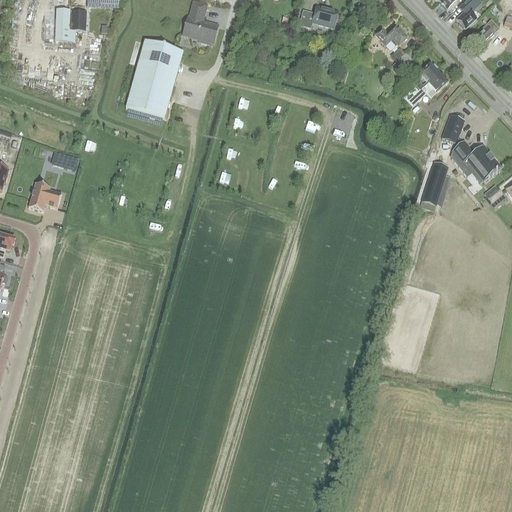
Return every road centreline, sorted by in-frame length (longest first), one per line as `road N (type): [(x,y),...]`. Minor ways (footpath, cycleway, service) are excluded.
road 1 (track): [(210,511),(328,124),(322,110),(293,98),(210,77)]
road 2 (residential): [(0,371),(35,247),(30,231),(0,219)]
road 3 (tertiary): [(511,107),(408,0)]
